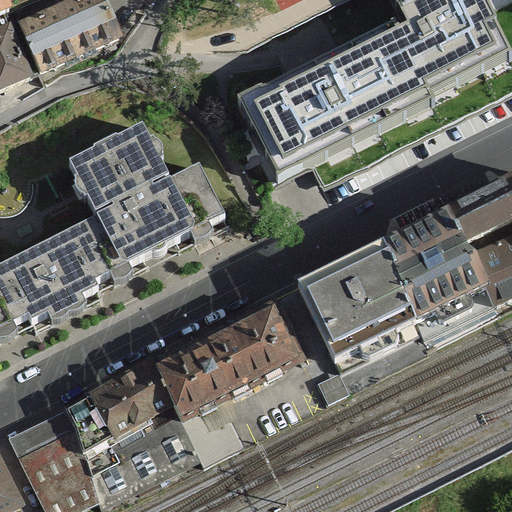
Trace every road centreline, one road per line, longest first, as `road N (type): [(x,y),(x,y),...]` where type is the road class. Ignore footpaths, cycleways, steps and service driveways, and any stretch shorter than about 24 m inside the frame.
road 1 (secondary): [(511,153),(0,410)]
road 2 (motorway): [(511,71),(0,315)]
road 3 (motorway): [(0,451),(511,208)]
road 4 (residential): [(168,0),(124,67),(0,125)]
